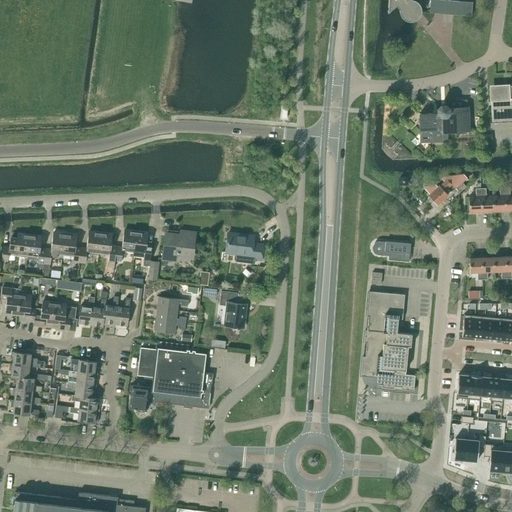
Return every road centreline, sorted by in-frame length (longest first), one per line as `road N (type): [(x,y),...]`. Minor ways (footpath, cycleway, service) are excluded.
road 1 (unclassified): [(214,455),(225,405),(264,372),(277,342),(280,210),(241,191),(0,203)]
road 2 (unclassified): [(325,138),(157,130),(101,149),(0,152)]
road 3 (primary): [(325,138),(304,441)]
road 4 (primary): [(325,441),(343,140)]
road 5 (residential): [(109,444),(114,347),(0,336)]
road 6 (residential): [(438,342),(447,244),(458,234),(511,231)]
road 7 (unclassified): [(346,85),(424,84),(496,55)]
